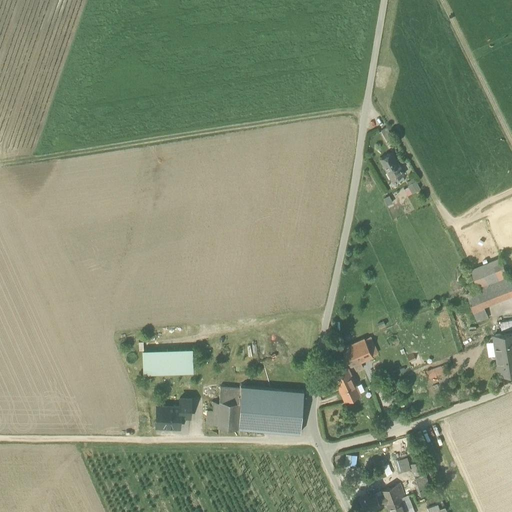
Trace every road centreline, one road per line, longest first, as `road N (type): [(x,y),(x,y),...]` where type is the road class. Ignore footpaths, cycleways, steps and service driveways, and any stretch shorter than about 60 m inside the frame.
road 1 (track): [(0,162),(366,104)]
road 2 (unclassified): [(366,104),(317,357),(316,440)]
road 3 (unclassified): [(511,386),(388,434),(321,450)]
road 4 (unclassified): [(316,440),(157,440)]
road 5 (track): [(157,440),(0,440)]
